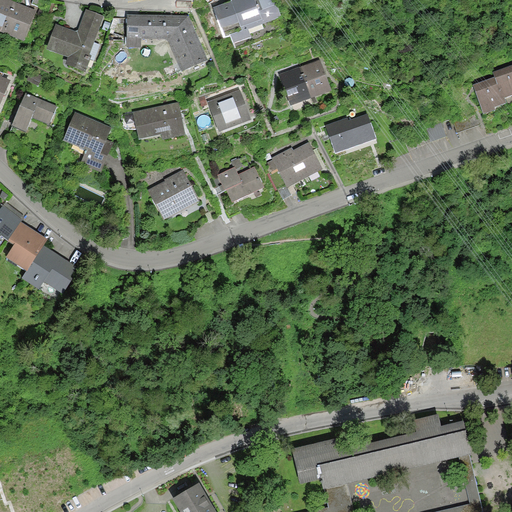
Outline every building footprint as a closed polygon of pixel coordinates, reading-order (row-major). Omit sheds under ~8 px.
[(0,0),(0,24),(4,26),(14,0),(12,0),(0,0)] [(14,0),(4,26),(24,34),(34,8),(14,0)] [(224,0),(213,4),(224,36),(229,35),(232,43),(283,27),(274,0),(224,0)] [(77,32),(55,23),(48,42),(70,51),(67,61),(83,67),(87,56),(92,58),(97,42),(91,39),(100,13),(86,8),(77,32)] [(183,15),(127,16),(127,36),(140,36),(140,33),(167,35),(177,58),(186,55),(189,67),(201,62),(183,15)] [(299,65),(308,91),(328,83),(318,58),(299,65)] [(511,89),(511,63),(492,70),(494,74),(501,93),(511,89)] [(308,91),(299,65),(279,73),(289,98),(308,91)] [(0,68),(0,98),(8,80),(0,76),(0,73),(2,70),(0,68)] [(502,96),(494,74),(471,82),(479,106),(491,102),(502,98),(502,96)] [(57,104),(25,88),(10,119),(25,127),(33,111),(49,119),(57,104)] [(239,90),(208,102),(217,126),(248,114),(239,90)] [(176,101),(133,108),(138,135),(161,131),(162,136),(182,132),(176,101)] [(473,103),(450,111),(456,127),(479,120),(473,103)] [(110,127),(73,111),(64,132),(88,143),(81,159),(99,167),(111,140),(105,137),(110,127)] [(345,116),(327,122),(331,133),(330,134),(335,150),(346,146),(346,144),(370,136),(367,126),(370,125),(366,113),(346,120),(345,116)] [(441,118),(427,123),(434,139),(447,134),(441,118)] [(424,143),(434,139),(427,123),(418,126),(424,143)] [(0,141),(6,144),(12,130),(3,127),(0,133),(0,141)] [(423,143),(417,127),(386,139),(392,154),(423,143)] [(270,160),(267,162),(271,170),(278,166),(284,177),(275,182),(282,197),(292,192),(287,182),(319,166),(307,143),(288,153),(287,150),(269,159),(270,160)] [(232,165),(217,172),(222,184),(224,187),(230,185),(236,197),(247,192),(245,188),(261,181),(254,165),(237,172),(235,168),(251,161),(247,153),(230,160),(232,165)] [(169,180),(149,190),(163,216),(197,198),(182,170),(168,177),(169,180)] [(232,193),(220,199),(227,213),(239,208),(232,193)] [(219,213),(211,196),(202,200),(211,217),(219,213)] [(194,224),(209,217),(202,203),(187,211),(194,224)] [(0,206),(0,243),(2,245),(4,242),(5,240),(19,221),(22,218),(2,204),(0,206)] [(19,221),(5,240),(4,242),(11,247),(3,258),(22,272),(23,270),(42,245),(45,241),(19,221)] [(42,245),(23,270),(24,271),(20,276),(36,287),(51,298),(66,278),(73,268),(50,251),(51,249),(43,243),(42,245)] [(466,511),(482,509),(464,428),(462,419),(440,424),(438,415),(413,420),(415,431),(339,448),(336,436),(292,446),(299,478),(320,474),(326,504),(291,511),(466,511)] [(511,504),(511,455),(478,463),(488,510),(511,504)] [(214,511),(196,481),(172,495),(181,511),(214,511)] [(0,511),(11,511),(0,483),(0,511)]
